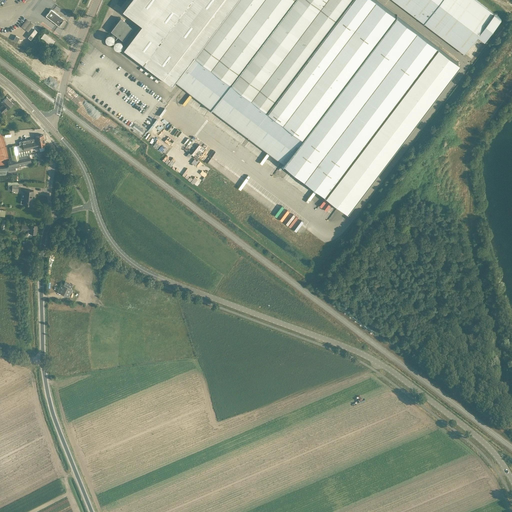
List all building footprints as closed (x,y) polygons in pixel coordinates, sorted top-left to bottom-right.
[(124,47),(172,83),(174,80),(248,136),(251,138),(282,161),(285,164),(291,168),(325,194),(348,212),(461,64),(439,47),(397,16),(376,0),(129,0),(123,9),(142,23),(124,47)] [(394,0),(464,53),(478,35),(485,41),(501,19),(475,0),(394,0)] [(46,16),(59,26),(64,19),(51,9),(46,16)] [(121,18),(112,30),(124,39),(133,27),(121,18)] [(31,39),(33,36),(37,31),(35,30),(34,29),(28,37),(31,39)] [(51,45),(55,40),(44,32),(40,37),(51,45)] [(7,96),(1,102),(4,105),(0,108),(0,109),(3,112),(7,108),(13,103),(7,96)] [(105,105),(102,109),(119,122),(123,118),(105,105)] [(45,143),(43,134),(36,135),(35,136),(36,139),(34,139),(34,138),(19,141),(19,144),(20,150),(17,150),(19,157),(29,154),(29,149),(39,146),(40,151),(45,150),(44,145),(45,145),(45,143)] [(19,166),(28,165),(32,164),(30,157),(29,154),(19,157),(17,150),(16,145),(9,146),(12,160),(8,160),(7,161),(9,166),(8,166),(8,167),(8,171),(8,172),(16,171),(15,168),(19,167),(19,166)] [(18,182),(8,181),(8,188),(8,190),(12,191),(18,191),(18,182)] [(25,189),(24,198),(21,198),(20,203),(32,204),(31,204),(33,190),(34,190),(25,189)] [(0,247),(6,249),(8,229),(4,229),(5,220),(1,220),(0,233),(0,247)] [(30,224),(22,223),(21,224),(15,223),(14,228),(21,229),(21,230),(27,231),(27,236),(32,237),(33,233),(36,233),(38,224),(30,223),(30,224)] [(62,284),(58,292),(69,297),(72,289),(62,284)]
